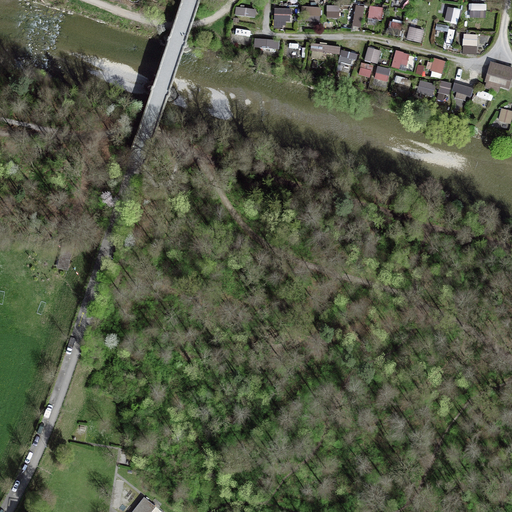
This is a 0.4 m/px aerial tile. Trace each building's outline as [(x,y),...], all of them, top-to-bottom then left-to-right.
[(326,17),(340,17),(340,4),(326,4),(326,17)] [(361,27),(365,5),(356,4),(352,25),(361,27)] [(305,5),(303,20),(320,22),(322,7),(305,5)] [(369,5),(368,18),(383,19),(384,6),(369,5)] [(235,14),(257,15),(257,7),(236,6),(235,14)] [(457,24),(461,9),(448,6),(444,20),(457,24)] [(274,28),(285,28),(285,21),(292,21),(292,7),(274,7),(274,28)] [(390,28),(400,31),(402,22),(392,20),(390,28)] [(407,38),(421,42),(425,29),(411,25),(407,38)] [(439,41),(452,44),(455,30),(443,27),(439,41)] [(463,33),(463,52),(477,53),(478,33),(463,33)] [(254,46),(279,50),(280,40),(255,37),(254,46)] [(339,63),(340,45),(312,43),(311,61),(338,64),(337,73),(351,74),(352,64),(339,63)] [(378,64),(382,50),(369,46),(364,59),(378,64)] [(396,49),(392,66),(400,68),(401,62),(408,64),(411,53),(396,49)] [(342,50),(340,61),(355,64),(357,52),(342,50)] [(435,57),(430,75),(442,78),(447,60),(435,57)] [(370,78),(374,66),(363,62),(358,75),(370,78)] [(511,67),(493,63),(488,83),(511,89),(511,67)] [(389,81),(391,68),(376,66),(375,79),(389,81)] [(417,93),(433,96),(436,83),(420,80),(417,93)] [(453,98),(454,81),(438,81),(437,98),(453,98)] [(457,82),(453,96),(470,101),(474,87),(457,82)] [(511,109),(500,106),(495,127),(509,130),(511,115),(511,109)] [(136,511),(159,511),(145,501),(136,511)]
